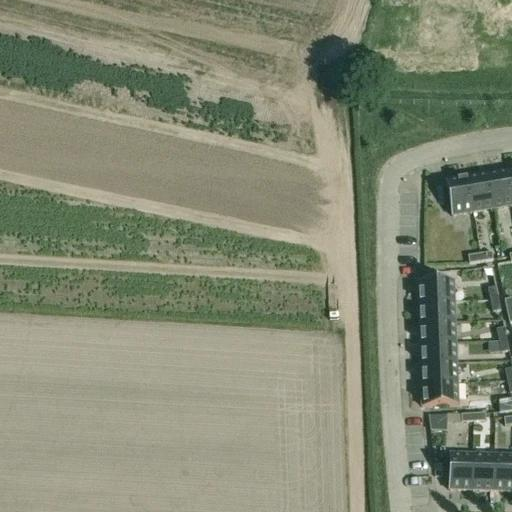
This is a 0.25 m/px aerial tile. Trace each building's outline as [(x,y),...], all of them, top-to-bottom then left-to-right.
[(446,0),(441,0),(440,11),(448,12),(449,0),(446,0)] [(449,0),(448,12),(456,13),(457,1),(449,0)] [(482,4),(481,16),(489,17),(490,5),(482,4)] [(490,5),(489,17),(496,18),(498,6),(490,5)] [(424,36),(420,65),(442,68),(445,38),(424,36)] [(445,38),(442,68),(462,70),(465,41),(445,38)] [(465,41),(462,70),(482,73),(485,43),(465,41)] [(485,43),(482,73),(502,75),(506,45),(485,43)] [(511,46),(506,45),(502,75),(511,75),(511,46)] [(511,199),(508,172),(487,176),(493,212),(511,208),(511,199)] [(487,176),(466,179),(472,215),(493,212),(487,176)] [(466,179),(446,182),(452,218),(472,215),(466,179)] [(491,255),(479,257),(480,265),(493,263),(491,255)] [(479,257),(468,258),(469,266),(480,265),(479,257)] [(453,283),(417,285),(417,305),(454,304),(453,283)] [(495,290),(487,291),(490,303),(498,302),(495,290)] [(498,302),(490,303),(492,315),(500,313),(498,302)] [(454,304),(417,305),(418,326),(455,325),(454,304)] [(455,325),(418,326),(419,347),(456,345),(455,325)] [(503,330),(496,332),(498,344),(506,342),(504,330),(503,330)] [(506,342),(498,344),(501,356),(509,354),(506,342)] [(456,345),(419,347),(420,367),(456,366),(456,345)] [(456,366),(420,367),(420,388),(457,387),(456,366)] [(457,387),(420,388),(421,409),(458,408),(457,387)] [(511,412),(511,401),(497,403),(498,414),(511,412)] [(473,416),(461,417),(461,425),(473,424),(473,416)] [(485,416),(473,416),(473,424),(485,424),(485,422),(485,416)] [(511,419),(503,420),(504,428),(511,427),(511,419)] [(472,457),(450,456),(449,493),(471,493),(472,457)] [(494,457),(472,457),(471,493),(493,494),(494,457)] [(511,457),(494,457),(493,494),(511,494),(511,457)]
